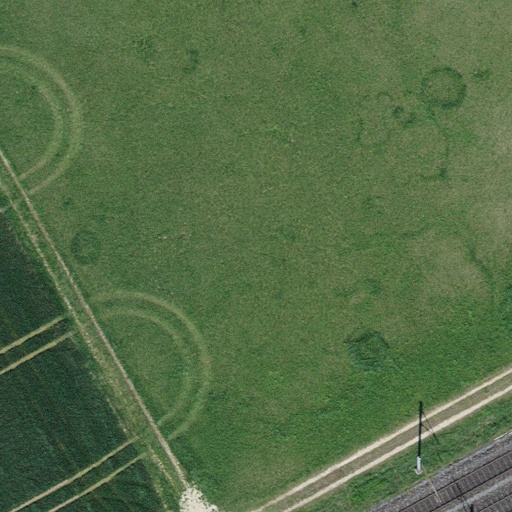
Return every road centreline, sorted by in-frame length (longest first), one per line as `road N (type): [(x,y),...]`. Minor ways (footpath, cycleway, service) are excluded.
road 1 (track): [(0,162),(194,511)]
road 2 (track): [(269,511),(511,378)]
